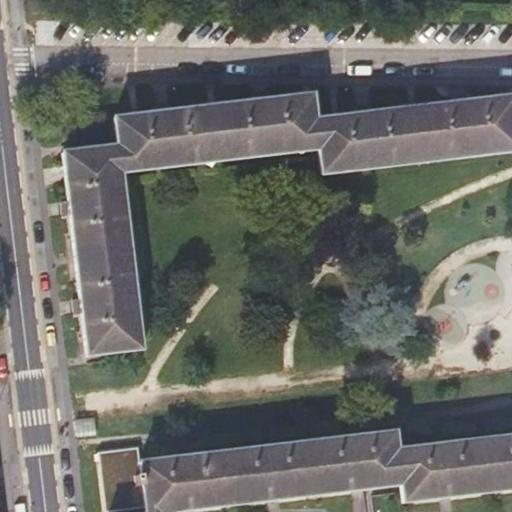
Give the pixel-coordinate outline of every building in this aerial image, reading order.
[(245,154),(313,145),(309,120),(305,90),(257,96),(208,103),(155,110),(112,115),(115,147),(119,169),(197,159),(245,154)] [(360,113),(309,120),(313,145),(316,173),(396,163),(511,150),(504,96),(458,102),(360,113)] [(128,251),(119,169),(115,147),(61,154),(67,208),(79,304),(84,351),(138,343),(128,251)] [(148,507),(148,511),(178,511),(182,511),(265,502),(295,499),(352,491),(407,485),(402,451),(400,436),(332,445),(269,453),(234,457),(189,463),(144,467),(141,448),(104,453),(110,510),(148,507)] [(511,437),(476,442),(402,451),(407,485),(409,499),(442,495),(468,492),(511,486),(511,437)]
